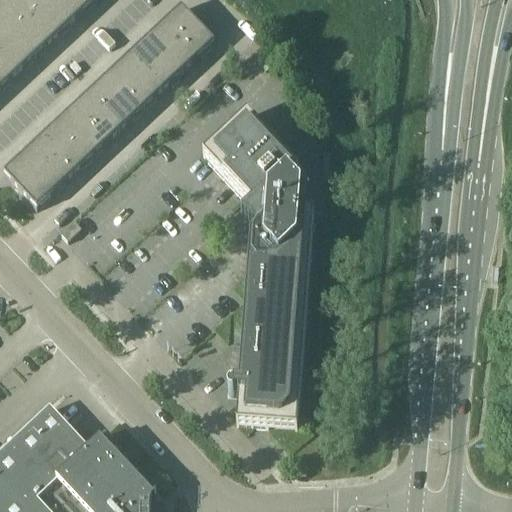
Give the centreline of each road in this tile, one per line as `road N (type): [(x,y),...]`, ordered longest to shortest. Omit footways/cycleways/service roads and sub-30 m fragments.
road 1 (unclassified): [(245,511),(206,482),(0,258)]
road 2 (secondary): [(449,150),(417,499)]
road 3 (secondary): [(453,502),(478,160)]
road 4 (secondary): [(478,160),(496,0)]
road 5 (secondary): [(467,0),(449,150)]
road 6 (secondary): [(446,0),(440,50),(449,150)]
road 7 (secondary): [(478,160),(511,15)]
